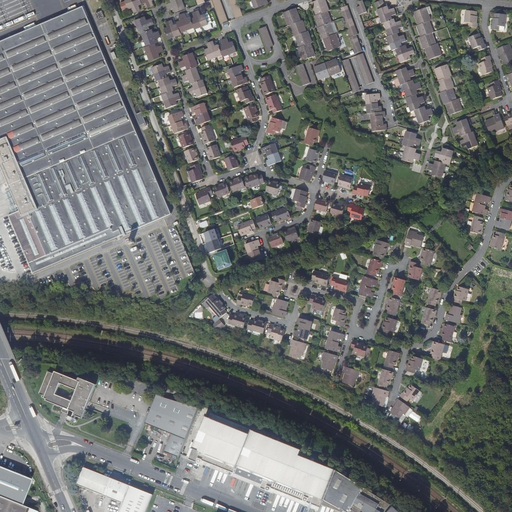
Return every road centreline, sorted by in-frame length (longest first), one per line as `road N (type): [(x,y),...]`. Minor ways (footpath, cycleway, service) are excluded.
road 1 (residential): [(407,348),(434,333),(450,287),(484,248),(500,188),(511,178)]
road 2 (residential): [(255,162),(265,112),(236,26),(276,8)]
road 3 (unclassified): [(88,448),(250,511)]
road 4 (residential): [(186,109),(210,176),(255,162)]
